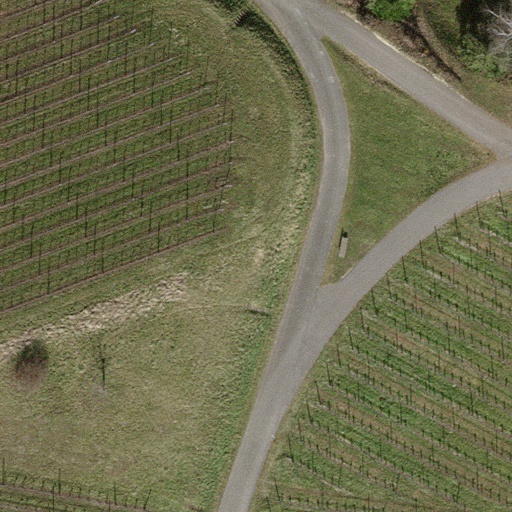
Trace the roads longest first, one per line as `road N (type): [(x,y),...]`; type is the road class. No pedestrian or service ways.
road 1 (track): [(511,175),(432,217),(321,324),(274,397),(235,511)]
road 2 (track): [(285,0),(322,64),(339,137),(333,192),(274,397)]
road 3 (track): [(294,0),(511,129)]
